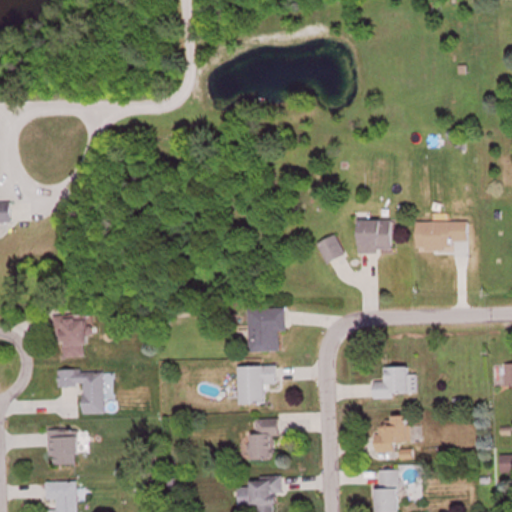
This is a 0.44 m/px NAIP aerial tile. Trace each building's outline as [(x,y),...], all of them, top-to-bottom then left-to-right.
[(0,234),(3,235),(3,225),(16,225),(16,200),(0,200),(0,234)] [(396,221),(363,221),(363,254),(396,254),(396,221)] [(473,223),(420,224),(420,252),(455,251),(455,243),(473,243),(473,223)] [(331,266),(349,258),(339,237),(321,246),(331,266)] [(283,335),(290,335),(290,310),(249,311),(250,354),(283,354),(283,335)] [(61,318),(64,360),(89,358),(89,348),(93,348),(91,316),(61,318)] [(269,386),(281,386),(281,368),(244,368),(244,407),(269,407),(269,386)] [(378,399),(415,399),(415,369),(387,369),(387,384),(378,384),(378,399)] [(62,389),(87,388),(88,416),(110,416),(109,372),(61,374),(62,389)] [(414,445),(414,419),(381,419),(381,454),(400,454),(400,445),(414,445)] [(284,439),(283,422),(255,422),(256,462),(279,462),(279,439),(284,439)] [(53,433),(53,467),(83,467),(83,433),(53,433)] [(404,511),(404,472),(382,472),(382,511),(404,511)] [(254,511),(277,511),(277,507),(286,507),(286,479),(256,479),(256,490),(241,490),(242,511),(254,511)] [(50,511),(81,511),(82,485),(51,485),(50,511)]
